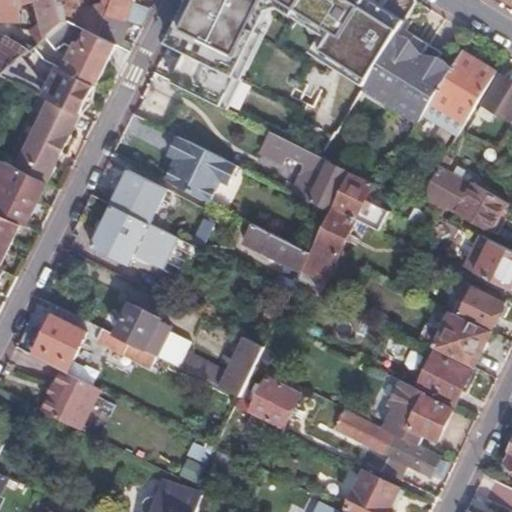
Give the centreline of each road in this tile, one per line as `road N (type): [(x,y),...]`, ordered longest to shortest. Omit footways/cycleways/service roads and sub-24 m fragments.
road 1 (residential): [(169,0),(0,338)]
road 2 (unclassified): [(442,511),(511,374)]
